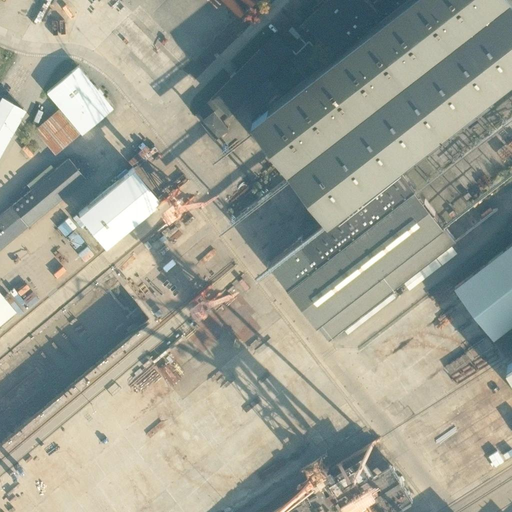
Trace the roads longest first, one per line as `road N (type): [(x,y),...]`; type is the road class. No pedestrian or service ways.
road 1 (unknown): [(116,511),(474,249),(511,199)]
road 2 (unknown): [(200,179),(0,346)]
road 3 (unknown): [(156,124),(19,255),(0,259)]
road 4 (unknown): [(354,399),(468,321)]
